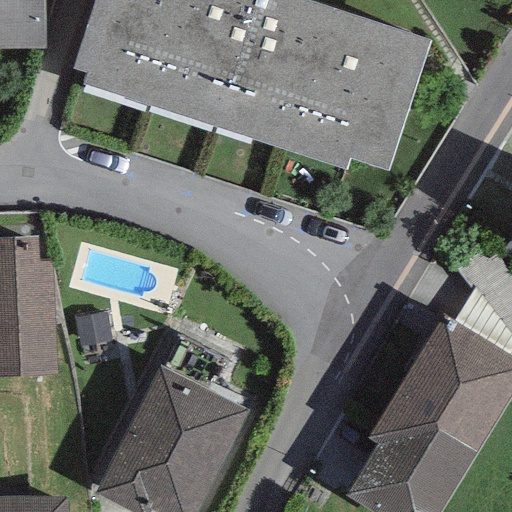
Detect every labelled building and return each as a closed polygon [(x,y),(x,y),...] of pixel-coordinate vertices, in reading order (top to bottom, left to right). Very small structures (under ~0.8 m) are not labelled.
[(0,0),(0,47),(44,48),(43,0),(0,0)] [(92,0),(70,67),(86,72),(83,81),(345,170),(350,157),(387,170),(432,40),(314,0),(92,0)] [(37,237),(0,238),(0,379),(59,377),(54,258),(38,259),(37,237)] [(511,279),(490,245),(455,267),(471,291),(474,286),(511,334),(511,279)] [(511,334),(474,286),(471,291),(452,322),(511,358),(511,334)] [(378,443),(347,493),(376,511),(437,511),(511,391),(511,358),(452,322),(443,316),(368,437),(378,443)] [(195,511),(250,410),(164,364),(96,493),(132,511),(152,511),(154,509),(159,511),(195,511)] [(0,511),(68,511),(69,494),(0,495),(0,511)]
